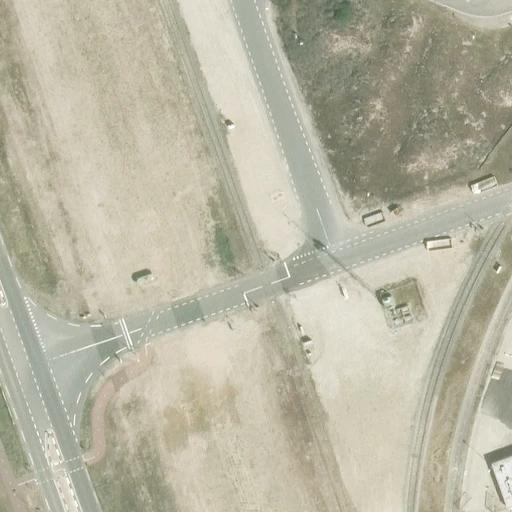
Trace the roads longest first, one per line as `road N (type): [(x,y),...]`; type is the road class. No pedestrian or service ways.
road 1 (unclassified): [(37,365),(511,200)]
road 2 (secondary): [(89,511),(37,365)]
road 3 (secondary): [(7,376),(54,511)]
